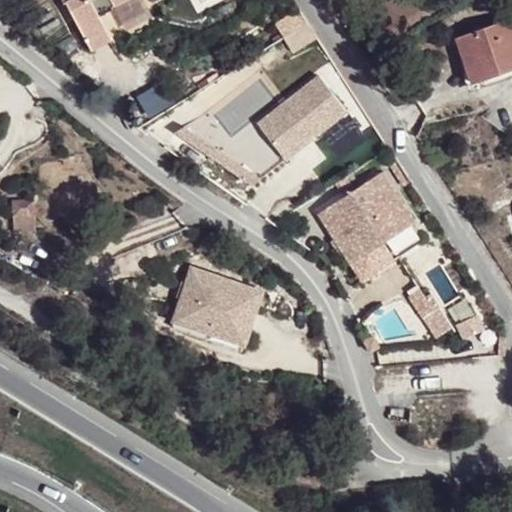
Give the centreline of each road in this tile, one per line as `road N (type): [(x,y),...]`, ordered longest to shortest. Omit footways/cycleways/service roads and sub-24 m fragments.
road 1 (residential): [(0,37),(122,139),(301,259),(337,312),(367,440),(385,469),(465,459),(511,419)]
road 2 (track): [(385,469),(261,456),(0,294)]
road 3 (residential): [(312,0),(511,309)]
road 4 (motorway): [(219,511),(0,377)]
